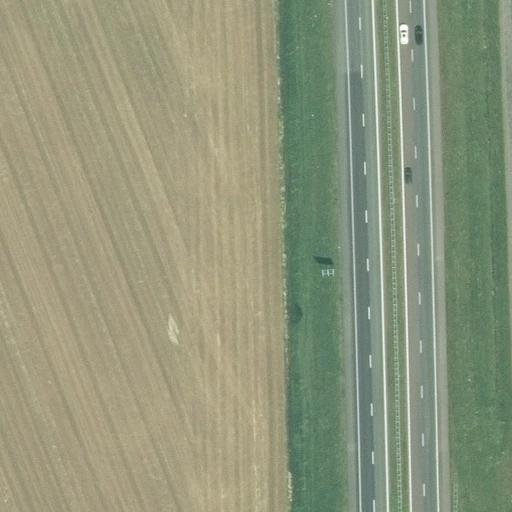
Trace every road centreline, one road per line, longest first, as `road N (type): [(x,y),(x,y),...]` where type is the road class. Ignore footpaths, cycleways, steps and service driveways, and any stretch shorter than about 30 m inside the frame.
road 1 (motorway): [(359,0),(373,511)]
road 2 (motorway): [(424,511),(410,0)]
